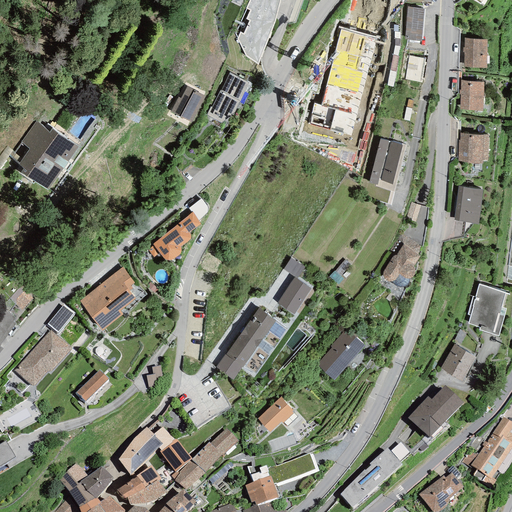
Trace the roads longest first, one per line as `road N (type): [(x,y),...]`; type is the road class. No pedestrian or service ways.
road 1 (tertiary): [(299,511),(371,421),(422,300),(440,187),(446,0)]
road 2 (residential): [(263,101),(271,117),(266,131),(185,281),(171,393),(106,465)]
road 3 (tertiary): [(263,101),(221,162),(51,304),(0,360)]
road 4 (tertiary): [(511,380),(461,439),(376,511)]
